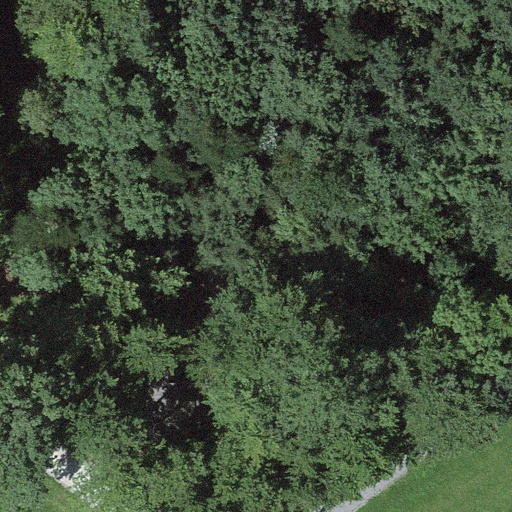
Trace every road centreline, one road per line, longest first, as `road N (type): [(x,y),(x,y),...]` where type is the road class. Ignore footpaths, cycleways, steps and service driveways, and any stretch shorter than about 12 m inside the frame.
road 1 (track): [(334,511),(511,379)]
road 2 (track): [(123,511),(0,422)]
